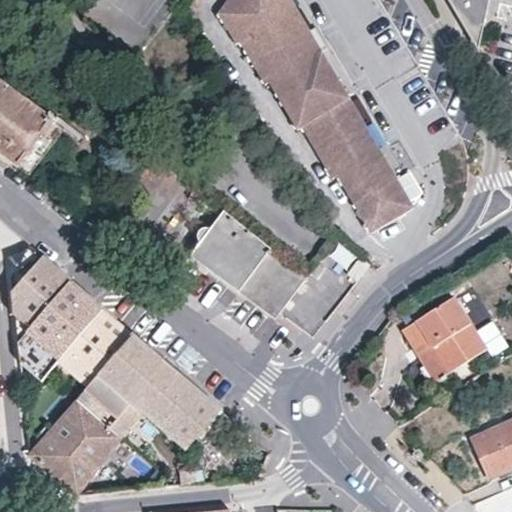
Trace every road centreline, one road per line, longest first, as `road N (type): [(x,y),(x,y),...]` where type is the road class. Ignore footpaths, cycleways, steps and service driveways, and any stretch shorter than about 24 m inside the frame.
road 1 (residential): [(42,219),(260,383),(304,399)]
road 2 (residential): [(0,296),(21,511)]
road 3 (tertiary): [(451,251),(381,298),(328,356),(304,399)]
road 4 (residential): [(66,511),(261,493)]
road 5 (tertiary): [(420,0),(488,115),(495,165)]
